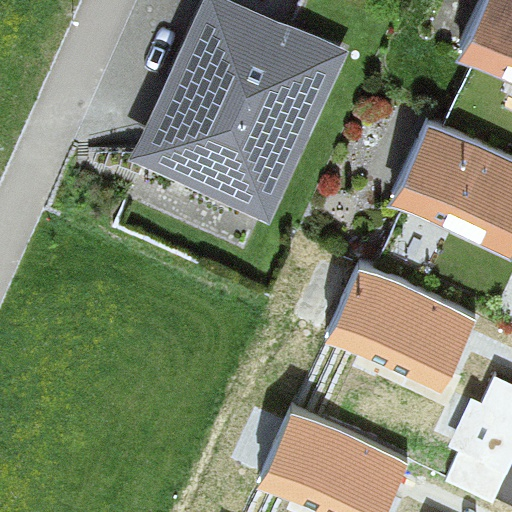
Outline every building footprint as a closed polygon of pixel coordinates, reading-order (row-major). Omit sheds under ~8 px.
[(268,0),(200,0),(131,143),(275,213),(358,43),(268,0)] [(511,76),(511,0),(491,0),(467,57),(511,76)] [(511,253),(511,164),(434,129),(400,203),(511,253)] [(366,272),(337,338),(441,385),(471,319),(366,272)] [(383,511),(404,467),(295,418),(264,487),(318,511),(383,511)]
